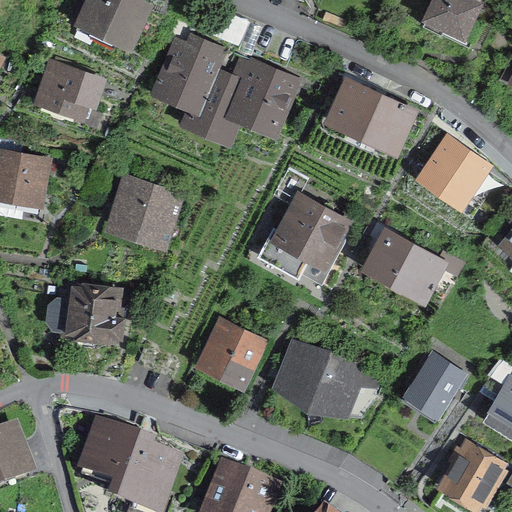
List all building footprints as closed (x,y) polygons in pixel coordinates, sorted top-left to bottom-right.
[(87,0),(78,21),(80,22),(78,27),(118,45),(121,40),(136,47),(156,3),(149,0),(87,0)] [(484,0),(430,0),(425,12),(428,14),(424,22),(470,44),(480,24),(475,21),(484,0)] [(246,31),(246,12),(219,11),(218,30),(246,31)] [(190,106),(196,108),(214,63),(222,66),(230,47),(191,31),(188,40),(177,36),(155,92),(190,106)] [(109,76),(49,56),(35,100),(83,115),(80,122),(97,127),(102,112),(92,109),(93,103),(100,105),(109,76)] [(240,56),(234,71),(252,78),(236,117),(244,120),(282,135),(304,78),(251,57),(250,60),(240,56)] [(214,63),(196,108),(190,106),(184,122),(235,142),(244,120),(236,117),(252,78),(234,71),(222,66),(214,63)] [(326,117),(400,150),(420,105),(346,72),(326,117)] [(452,124),(420,162),(464,199),(496,161),(452,124)] [(0,202),(41,210),(42,204),(47,205),(55,155),(12,148),(14,139),(0,136),(0,202)] [(171,247),(188,191),(126,172),(109,228),(171,247)] [(354,217),(298,187),(277,225),(274,224),(259,252),(299,274),(309,256),(328,266),(354,217)] [(465,261),(446,250),(444,254),(386,222),(363,264),(429,300),(446,268),(458,274),(465,261)] [(511,225),(501,239),(511,248),(511,225)] [(132,314),(123,313),(126,284),(86,279),(85,282),(75,281),(73,296),(59,294),(51,301),(49,319),(55,328),(80,331),(79,336),(119,341),(120,335),(129,336),(132,314)] [(269,338),(220,314),(197,362),(246,386),(269,338)] [(333,346),(292,336),(274,382),(310,405),(349,415),(361,385),(377,388),(383,373),(333,346)] [(429,353),(426,351),(420,361),(422,363),(415,374),(412,372),(405,383),(407,385),(404,389),(406,391),(403,396),(436,418),(439,412),(441,413),(468,372),(432,348),(429,353)] [(511,364),(501,357),(490,373),(504,382),(490,405),(491,405),(484,416),(511,433),(511,364)] [(164,511),(186,451),(157,441),(159,435),(96,413),(78,464),(115,477),(109,493),(164,511)] [(0,484),(38,469),(18,418),(0,425),(0,484)] [(488,504),(509,469),(505,467),(508,462),(466,437),(461,445),(458,442),(450,456),(453,458),(439,483),(481,507),(485,502),(488,504)] [(272,511),(285,481),(222,457),(200,511),(272,511)] [(353,511),(352,511),(347,511),(344,511),(326,500),(317,511),(353,511)]
